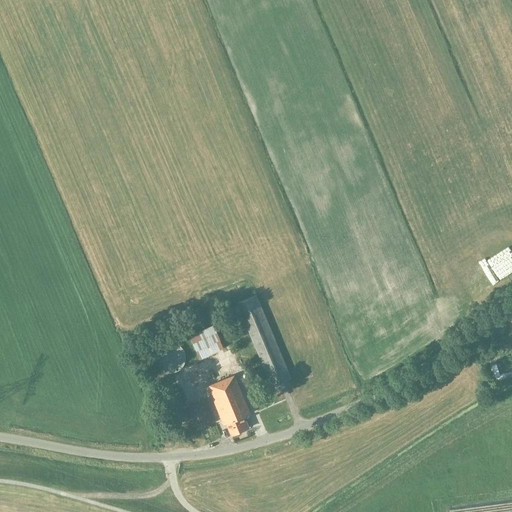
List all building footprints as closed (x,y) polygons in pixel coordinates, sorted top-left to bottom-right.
[(291,378),(256,295),(237,303),(272,386),(291,378)] [(220,341),(221,341),(214,325),(189,336),(200,360),(224,348),(220,341)] [(183,366),(185,362),(185,357),(184,352),(182,348),(178,345),(174,343),(169,343),(164,344),(160,347),(157,350),(155,355),(155,360),(156,364),(159,368),(162,371),(167,373),(171,373),(176,372),(180,370),(183,366)] [(231,435),(249,428),(244,417),(250,414),(234,376),(208,386),(224,425),(227,424),(231,435)] [(214,423),(205,401),(188,408),(197,429),(214,423)]
